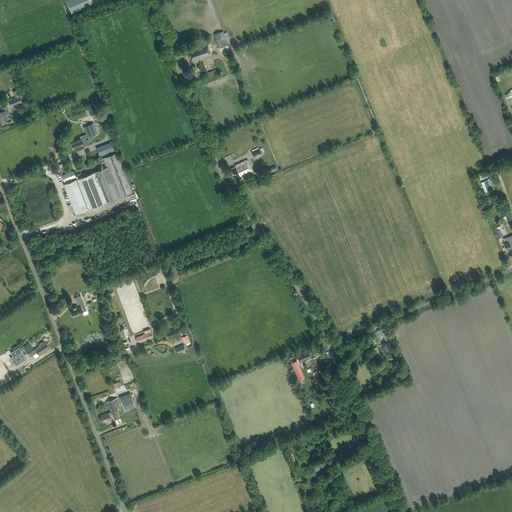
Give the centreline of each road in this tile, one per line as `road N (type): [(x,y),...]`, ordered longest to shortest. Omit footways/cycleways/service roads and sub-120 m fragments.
road 1 (unclassified): [(400,511),(301,291),(218,167),(150,0)]
road 2 (unclassified): [(125,511),(0,184)]
road 3 (track): [(329,345),(511,268)]
